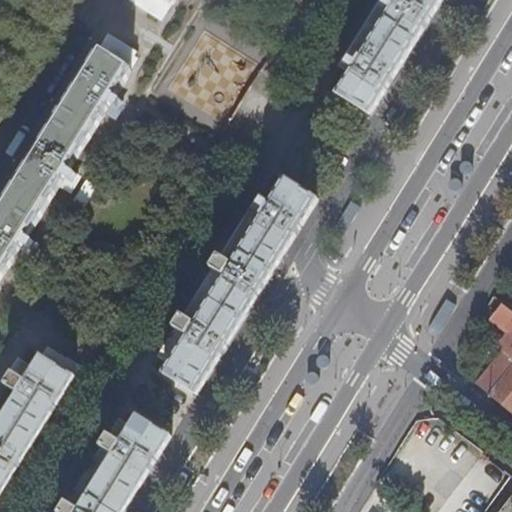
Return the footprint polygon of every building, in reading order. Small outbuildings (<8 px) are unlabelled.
[(132,0),(131,2),(163,23),(177,0),(132,0)] [(372,117),(445,0),(384,0),(354,50),(343,67),(353,74),(339,97),(372,117)] [(137,55),(108,36),(0,209),(0,271),(5,275),(17,256),(25,260),(36,244),(29,238),(60,188),(68,192),(79,176),(71,170),(106,115),(114,119),(124,104),(116,99),(137,65),(133,62),(137,55)] [(414,136),(421,124),(417,122),(410,134),(414,136)] [(76,195),(88,202),(98,184),(86,177),(76,195)] [(199,397),(319,203),(286,183),(272,206),(261,200),(256,209),(223,261),(221,260),(213,272),(215,274),(210,283),(186,320),(184,319),(176,332),(178,334),(173,342),(162,359),(173,366),(166,377),(199,397)] [(511,313),(502,306),(492,320),(511,336),(511,313)] [(0,499),(77,380),(44,358),(36,370),(24,363),(7,389),(19,397),(0,427),(0,499)] [(489,396),(490,395),(510,371),(498,361),(478,387),(489,396)] [(511,367),(510,371),(490,395),(511,412),(511,367)] [(126,511),(172,438),(140,419),(133,429),(122,423),(117,431),(113,437),(111,436),(103,449),(105,450),(75,498),(71,505),(69,504),(63,511),(126,511)] [(500,511),(511,511),(511,497),(506,505),(500,511)]
